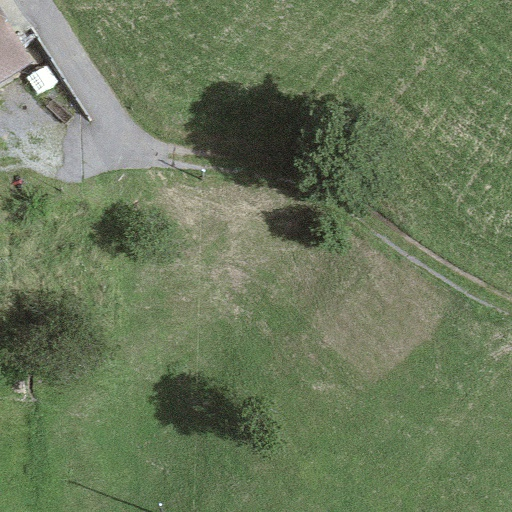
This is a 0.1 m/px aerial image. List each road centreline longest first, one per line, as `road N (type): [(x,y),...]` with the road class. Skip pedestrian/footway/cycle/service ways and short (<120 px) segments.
road 1 (track): [(511,296),(286,175),(160,155)]
road 2 (track): [(34,0),(115,122),(160,155)]
